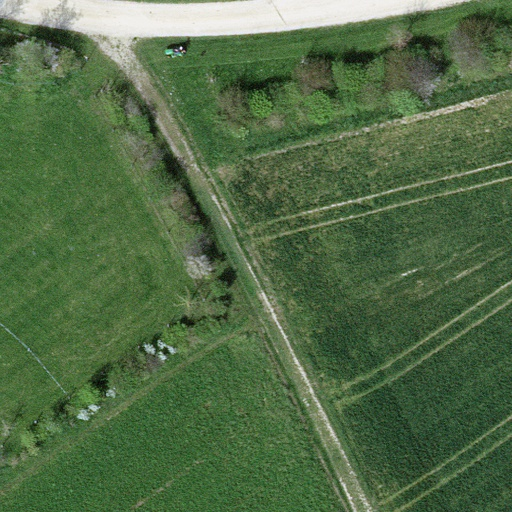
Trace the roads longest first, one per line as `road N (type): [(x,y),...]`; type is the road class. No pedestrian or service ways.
road 1 (track): [(362,511),(117,20)]
road 2 (residential): [(360,0),(117,20),(6,0)]
